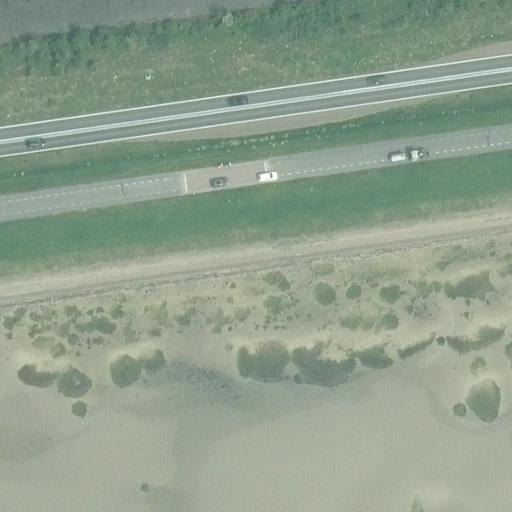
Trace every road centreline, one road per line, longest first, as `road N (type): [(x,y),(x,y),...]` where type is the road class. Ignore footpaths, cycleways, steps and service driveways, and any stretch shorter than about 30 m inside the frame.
road 1 (trunk): [(0,145),(511,72)]
road 2 (unclassified): [(0,209),(511,136)]
